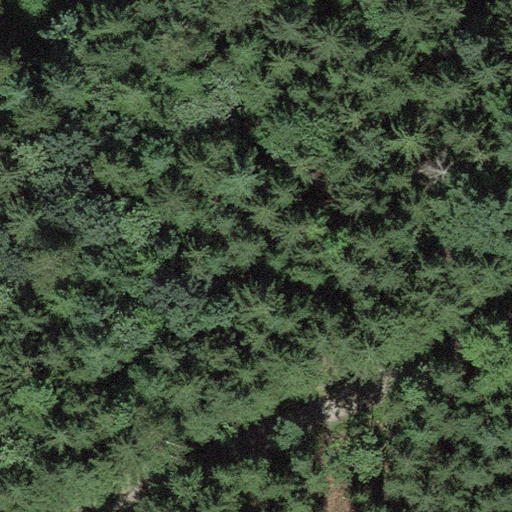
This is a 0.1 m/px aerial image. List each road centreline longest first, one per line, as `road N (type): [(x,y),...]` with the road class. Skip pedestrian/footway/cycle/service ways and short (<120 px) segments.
road 1 (track): [(511,330),(302,412),(150,511)]
road 2 (track): [(95,511),(302,412)]
